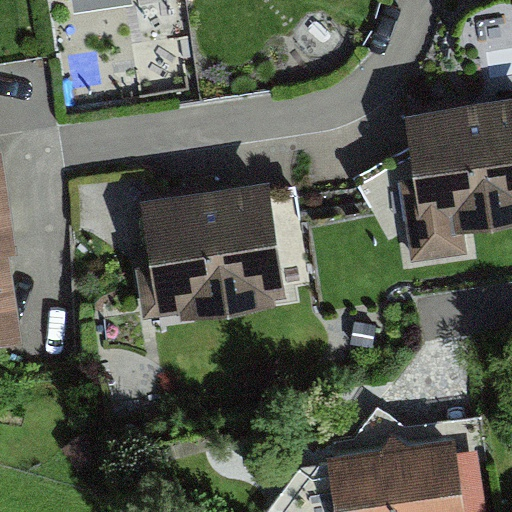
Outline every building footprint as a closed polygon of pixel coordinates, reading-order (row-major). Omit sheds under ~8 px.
[(511,90),(406,105),(416,174),(401,176),(412,258),(469,251),(465,219),(511,212),(511,90)] [(18,229),(3,137),(0,137),(0,232),(9,231),(18,229)] [(271,171),(139,189),(148,257),(136,259),(143,313),(182,308),(183,317),(278,304),(277,295),(287,294),(271,171)] [(0,232),(0,331),(25,328),(9,231),(0,232)] [(467,511),(457,432),(329,449),(337,511),(467,511)]
